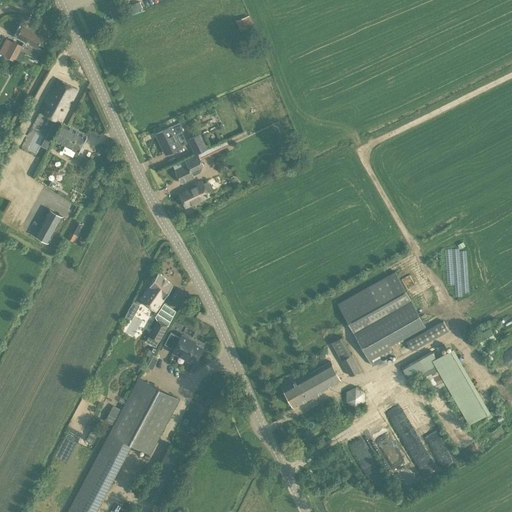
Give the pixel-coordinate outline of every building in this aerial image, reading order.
[(140,2),(127,7),(129,13),(142,7),(140,2)] [(87,13),(95,11),(94,4),(86,6),(87,13)] [(236,20),(240,29),(252,24),(248,15),(236,20)] [(13,39),(13,41),(7,37),(0,49),(0,51),(15,59),(20,49),(35,57),(41,47),(38,45),(44,35),(30,28),(21,44),(13,39)] [(61,122),(78,89),(57,78),(40,111),(61,122)] [(192,116),(156,134),(166,153),(180,146),(174,134),(183,130),(182,127),(195,121),(192,116)] [(79,151),(87,135),(63,123),(55,140),(79,151)] [(200,134),(189,139),(196,154),(208,148),(200,134)] [(54,139),(48,136),(42,146),(49,149),(54,139)] [(226,140),(198,154),(200,158),(229,145),(226,140)] [(185,160),(173,165),(175,169),(181,183),(195,177),(192,171),(203,166),(200,158),(198,154),(185,160)] [(53,181),(50,186),(59,191),(62,186),(53,181)] [(204,183),(203,182),(195,186),(196,188),(180,195),(186,207),(187,206),(189,210),(191,211),(196,208),(197,206),(195,203),(210,196),(208,192),(211,190),(212,187),(210,182),(207,181),(204,183)] [(50,209),(35,235),(48,242),(63,216),(50,209)] [(76,220),(73,226),(79,229),(82,223),(78,222),(76,220)] [(70,232),(67,238),(69,239),(73,241),(76,235),(70,232)] [(425,323),(411,298),(395,271),(337,304),(372,365),(395,353),(389,343),(425,323)] [(156,311),(173,285),(159,272),(150,284),(141,299),(156,311)] [(138,338),(148,317),(136,312),(127,333),(138,338)] [(168,327),(158,320),(149,335),(152,337),(159,340),(160,341),(168,327)] [(443,321),(406,341),(412,351),(448,330),(443,321)] [(483,345),(497,338),(492,327),(478,334),(483,345)] [(173,352),(186,359),(195,363),(203,348),(191,342),(192,340),(182,334),(181,338),(171,332),(165,344),(174,349),(173,352)] [(152,337),(149,343),(156,346),(159,340),(152,337)] [(360,370),(349,351),(341,337),(331,342),(350,375),(360,370)] [(436,359),(433,361),(469,424),(490,413),(454,349),(446,354),(442,346),(432,352),(436,359)] [(157,359),(153,356),(147,367),(152,369),(157,359)] [(295,408),(342,381),(331,362),(284,389),(295,408)] [(150,454),(179,399),(139,378),(110,432),(132,444),(150,454)] [(347,391),(347,401),(355,407),(364,402),(364,392),(356,387),(347,391)] [(105,421),(112,424),(121,408),(114,404),(105,421)] [(101,429),(94,425),(86,440),(93,444),(101,429)] [(465,428),(453,436),(462,450),(474,443),(465,428)] [(132,444),(110,432),(77,495),(68,511),(95,511),(99,507),(132,444)] [(162,461),(173,467),(180,454),(169,448),(162,461)] [(376,467),(368,469),(372,481),(380,479),(376,467)]
